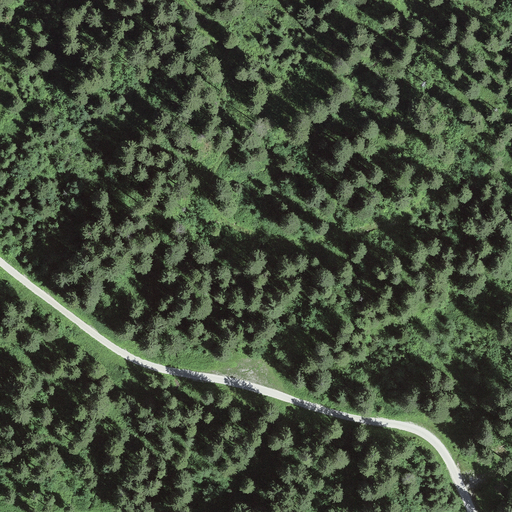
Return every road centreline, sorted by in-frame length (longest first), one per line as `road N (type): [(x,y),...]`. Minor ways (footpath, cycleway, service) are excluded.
road 1 (track): [(471,511),(430,437),(126,355),(0,263)]
road 2 (track): [(181,0),(204,17),(238,78),(230,146),(209,176),(213,211),(232,229),(308,238),(374,229),(423,208),(435,182)]
